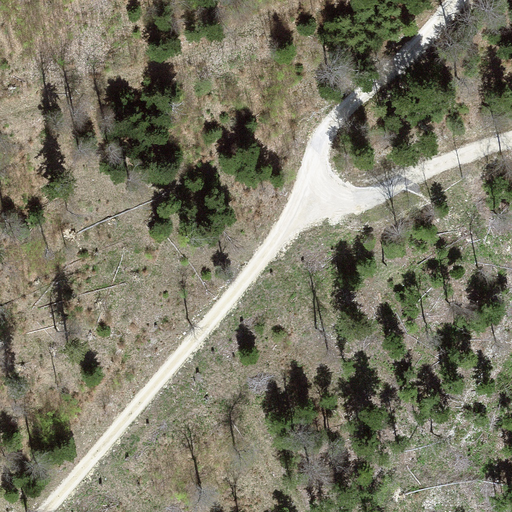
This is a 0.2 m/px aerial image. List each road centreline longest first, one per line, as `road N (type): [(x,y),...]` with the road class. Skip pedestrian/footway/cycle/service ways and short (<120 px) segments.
road 1 (track): [(458,0),(319,140),(318,189),(342,200),(381,193),(511,138)]
road 2 (track): [(40,511),(318,189)]
road 3 (track): [(0,109),(230,41),(308,0)]
